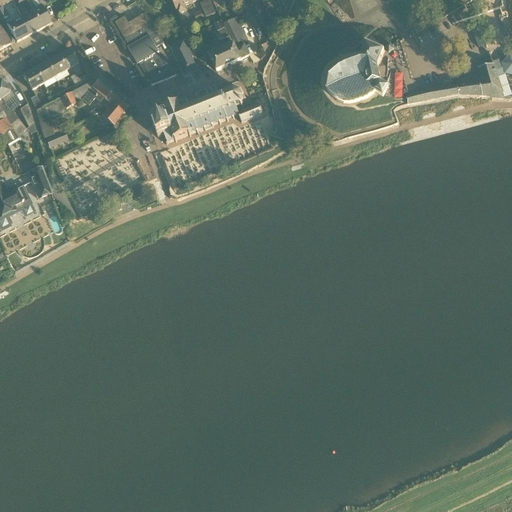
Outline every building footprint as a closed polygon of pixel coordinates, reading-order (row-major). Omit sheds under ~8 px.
[(13,1),(12,0),(0,0),(0,8),(3,7),(13,1)] [(28,16),(25,18),(34,35),(51,26),(42,8),(36,11),(30,0),(15,0),(13,1),(17,10),(23,7),(28,16)] [(178,10),(179,15),(187,11),(185,7),(201,0),(171,0),(176,11),(178,10)] [(216,14),(210,0),(200,4),(206,18),(216,14)] [(16,44),(34,35),(25,18),(8,27),(4,20),(9,17),(3,7),(0,8),(0,26),(11,45),(16,43),(16,44)] [(273,7),(266,9),(270,20),(277,17),(273,7)] [(197,20),(203,16),(200,11),(194,15),(197,20)] [(116,24),(126,41),(141,33),(140,31),(152,24),(147,14),(129,25),(125,18),(116,24)] [(225,25),(231,38),(235,47),(248,42),(237,19),(225,25)] [(214,26),(218,33),(225,30),(221,23),(214,26)] [(141,33),(126,41),(130,48),(129,50),(137,65),(139,65),(152,86),(177,76),(166,57),(162,59),(158,54),(159,53),(151,39),(159,35),(152,24),(140,31),(141,33)] [(473,28),(475,31),(472,32),(479,49),(486,46),(480,25),(473,28)] [(0,51),(11,45),(0,26),(0,51)] [(236,50),(235,47),(231,38),(221,43),(223,47),(224,50),(209,57),(217,73),(250,57),(245,46),(236,50)] [(182,44),(169,51),(182,73),(194,67),(182,44)] [(381,83),(380,75),(379,66),(385,53),(366,45),(364,51),(362,55),(356,56),(350,57),(350,56),(349,55),(348,55),(347,55),(346,55),(345,55),(344,56),(344,57),(344,59),(336,64),(335,63),(334,63),(332,64),(331,64),(331,65),(330,67),(330,68),(327,73),(324,78),(324,84),(328,92),(332,97),(337,102),(344,104),(353,104),(364,102),(373,96),(376,93),(379,95),(384,97),(389,87),(385,85),(381,83)] [(70,50),(59,57),(68,71),(78,65),(70,50)] [(68,71),(59,57),(47,63),(55,78),(66,72),(68,71)] [(505,101),(504,97),(499,82),(505,80),(504,76),(506,75),(511,76),(511,57),(510,57),(502,65),(500,65),(499,61),(493,63),(494,66),(479,69),(481,78),(475,79),(475,78),(456,80),(457,87),(407,96),(409,107),(459,98),(490,100),(492,101),(505,101)] [(47,63),(36,70),(44,84),(55,78),(47,63)] [(44,84),(36,70),(25,76),(33,91),(43,85),(44,84)] [(76,89),(77,88),(88,82),(85,76),(78,80),(76,76),(70,79),(76,89)] [(104,99),(112,105),(120,95),(101,79),(93,87),(89,84),(75,92),(66,97),(57,101),(38,111),(45,139),(54,136),(51,123),(68,114),(66,110),(77,104),(77,103),(82,100),(86,95),(93,102),(95,99),(100,103),(104,99)] [(5,87),(0,81),(0,107),(2,110),(7,117),(13,129),(18,137),(27,130),(13,112),(21,106),(11,94),(14,90),(10,85),(5,87)] [(228,86),(229,85),(229,84),(228,83),(227,86),(222,87),(221,86),(220,86),(220,88),(216,90),(215,88),(214,88),(215,90),(209,93),(208,91),(206,91),(207,93),(201,95),(201,94),(191,97),(192,99),(186,101),(186,99),(184,100),(185,102),(178,104),(178,102),(176,103),(177,105),(164,110),(164,108),(162,108),(163,110),(156,113),(154,112),(154,113),(156,115),(157,118),(155,119),(155,121),(155,123),(152,124),(158,139),(164,137),(167,144),(166,146),(168,146),(169,144),(175,142),(176,144),(177,143),(177,141),(189,136),(190,138),(192,138),(191,136),(197,133),(198,135),(200,135),(199,133),(205,131),(205,132),(214,129),(214,127),(220,125),(220,127),(222,126),(221,124),(227,122),(228,124),(229,123),(229,121),(233,120),(234,122),(235,121),(235,119),(239,117),(242,125),(264,117),(260,106),(245,112),(243,107),(243,106),(242,106),(244,102),(246,102),(246,100),(244,100),(242,96),(244,94),(243,93),(241,94),(236,93),(237,90),(235,90),(235,93),(231,93),(228,86)] [(66,84),(60,87),(66,97),(75,92),(73,88),(70,89),(66,84)] [(57,101),(66,97),(60,87),(55,90),(58,96),(55,97),(57,101)] [(123,115),(131,104),(120,95),(112,105),(102,117),(115,127),(124,116),(123,115)] [(36,97),(30,100),(36,110),(41,107),(36,97)] [(30,111),(27,105),(20,112),(29,129),(34,125),(30,111)] [(0,137),(3,136),(9,146),(20,140),(18,137),(13,129),(7,117),(2,110),(0,107),(0,137)] [(96,110),(89,114),(91,118),(104,111),(102,108),(98,110),(96,110)] [(53,138),(45,141),(49,150),(57,147),(53,138)] [(28,175),(32,184),(38,201),(50,196),(40,171),(28,175)] [(32,207),(23,188),(16,191),(14,188),(6,192),(2,184),(0,184),(0,231),(1,231),(2,232),(10,228),(9,226),(10,226),(7,219),(32,207)] [(125,208),(125,206),(115,211),(116,212),(120,215),(125,213),(125,208)]
